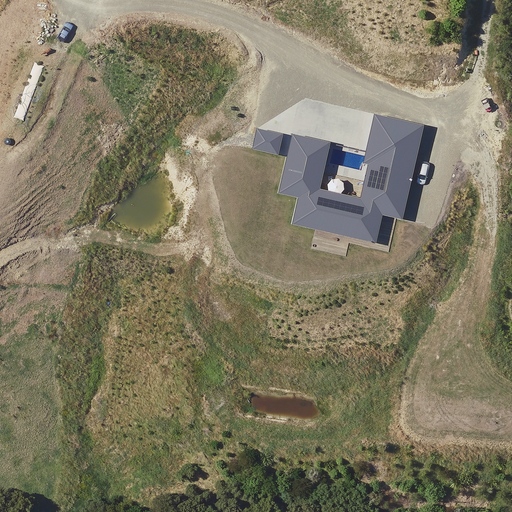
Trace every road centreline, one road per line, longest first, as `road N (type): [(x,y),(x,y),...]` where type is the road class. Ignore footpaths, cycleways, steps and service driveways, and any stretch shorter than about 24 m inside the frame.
road 1 (unclassified): [(191,0),(460,115),(511,122)]
road 2 (unclassified): [(511,126),(464,352)]
road 3 (unclassified): [(511,118),(494,39),(501,0)]
